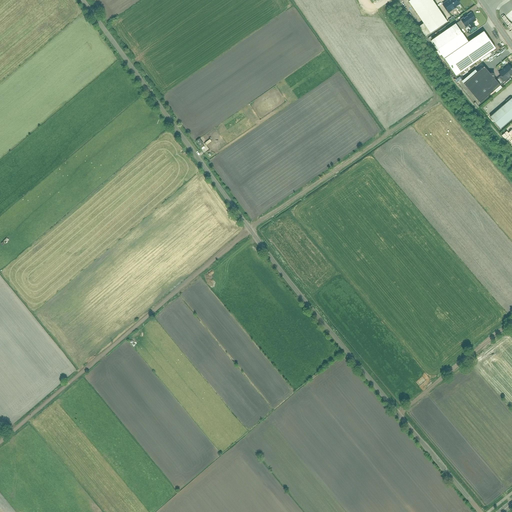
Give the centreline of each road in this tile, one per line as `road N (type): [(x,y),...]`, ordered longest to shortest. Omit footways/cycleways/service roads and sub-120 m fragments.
road 1 (unclassified): [(480,511),(249,229),(81,0)]
road 2 (track): [(249,229),(0,442)]
road 3 (track): [(249,229),(441,98)]
road 4 (track): [(398,414),(511,322)]
